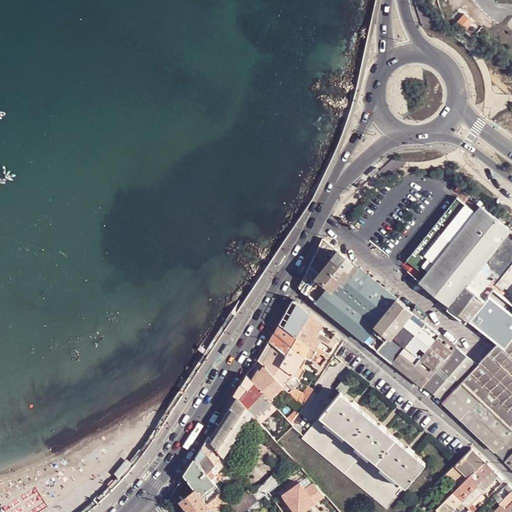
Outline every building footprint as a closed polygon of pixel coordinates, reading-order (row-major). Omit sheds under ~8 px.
[(463,11),(455,19),(466,28),(473,20),(463,11)] [(475,213),(456,197),(406,260),(425,276),(434,264),(424,256),(455,217),(465,225),(475,213)] [(480,207),(475,213),(465,225),(455,217),(424,256),(434,264),(425,276),(420,283),(450,306),(465,286),(510,230),(480,207)] [(511,231),(510,230),(465,286),(483,300),(491,289),(492,289),(507,301),(511,296),(511,231)] [(338,252),(322,240),(318,249),(332,261),(338,252)] [(351,263),(338,252),(332,261),(319,276),(317,278),(331,289),(351,263)] [(397,299),(351,263),(331,289),(375,326),(397,299)] [(305,275),(313,282),(317,278),(319,276),(309,268),(305,275)] [(302,292),(304,294),(313,282),(305,275),(299,290),(302,292)] [(364,343),(377,327),(375,326),(331,289),(317,278),(313,282),(304,294),(364,343)] [(483,300),(465,286),(450,306),(456,311),(467,320),(483,300)] [(483,300),(467,320),(496,343),(504,349),(511,339),(511,296),(507,301),(492,289),(483,300)] [(377,327),(398,300),(397,299),(375,326),(377,327)] [(290,304),(279,323),(283,325),(285,326),(296,336),(302,327),(309,313),(295,300),(293,303),(290,304)] [(390,337),(412,312),(398,300),(377,327),(390,337)] [(439,333),(412,312),(390,337),(378,354),(423,389),(456,347),(439,333)] [(309,313),(302,327),(315,337),(318,331),(323,324),(309,313)] [(235,315),(231,322),(238,327),(242,320),(235,315)] [(227,319),(222,326),(226,329),(231,322),(227,319)] [(231,322),(226,329),(234,334),(238,327),(231,322)] [(274,332),(278,335),(291,346),(296,337),(296,336),(285,326),(283,325),(279,323),(274,332)] [(222,326),(218,333),(221,336),(226,329),(222,326)] [(302,327),(296,336),(296,337),(309,347),(315,337),(302,327)] [(378,354),(390,337),(377,327),(364,343),(378,354)] [(226,329),(221,336),(229,341),(234,334),(226,329)] [(318,331),(315,337),(319,340),(333,349),(337,343),(331,339),(318,331)] [(269,341),(273,344),(285,355),(291,346),(278,335),(274,332),(269,341)] [(221,336),(218,333),(213,340),(217,343),(221,336)] [(340,338),(334,334),(331,339),(337,343),(340,338)] [(229,341),(221,336),(217,343),(224,348),(229,341)] [(296,337),(291,346),(303,356),(309,347),(296,337)] [(319,340),(315,337),(309,347),(316,351),(318,353),(327,358),(329,354),(316,347),(319,340)] [(481,404),(511,432),(511,339),(504,349),(496,343),(488,353),(478,364),(460,384),(481,404)] [(217,343),(213,340),(208,347),(212,350),(217,343)] [(273,344),(269,341),(258,360),(262,363),(264,365),(283,387),(287,383),(292,389),(297,385),(299,386),(301,384),(298,381),(298,382),(292,379),(293,377),(279,365),(285,355),(273,344)] [(224,348),(217,343),(212,350),(220,355),(224,348)] [(303,356),(291,346),(285,355),(279,365),(293,377),(299,365),(304,357),(303,356)] [(212,350),(208,347),(204,354),(208,357),(212,350)] [(316,351),(309,347),(303,356),(304,357),(307,358),(310,360),(315,353),(316,351)] [(478,364),(456,347),(423,389),(442,404),(450,396),(460,384),(478,364)] [(220,355),(212,350),(208,357),(215,362),(220,355)] [(204,354),(199,361),(203,364),(208,357),(204,354)] [(211,369),(215,362),(208,357),(203,364),(211,369)] [(199,361),(195,368),(198,371),(203,364),(199,361)] [(203,364),(198,371),(206,376),(211,369),(203,364)] [(283,387),(264,365),(260,370),(258,368),(250,380),(269,400),(271,397),(283,387)] [(302,367),(299,365),(293,377),(299,380),(305,370),(302,367)] [(195,368),(190,375),(193,377),(198,371),(195,368)] [(198,371),(193,377),(201,383),(206,376),(198,371)] [(190,375),(181,389),(185,391),(189,384),(193,377),(190,375)] [(250,380),(246,375),(234,395),(236,398),(236,397),(251,414),(260,423),(264,419),(260,414),(272,403),(269,400),(250,380)] [(193,377),(189,384),(197,389),(201,383),(193,377)] [(336,388),(340,392),(344,395),(351,387),(342,380),(336,388)] [(189,384),(185,391),(192,397),(197,389),(189,384)] [(481,404),(460,384),(450,396),(471,415),(481,404)] [(155,400),(161,393),(156,389),(142,406),(150,413),(159,403),(155,400)] [(185,391),(181,389),(180,391),(175,398),(158,424),(161,426),(166,419),(170,412),(175,405),(180,399),(185,391)] [(192,397),(185,391),(180,399),(188,404),(192,397)] [(303,404),(309,395),(305,392),(302,397),(296,392),(293,395),(303,404)] [(340,392),(320,415),(405,487),(425,463),(413,453),(407,448),(385,429),(379,425),(358,407),(352,402),(344,395),(340,392)] [(450,396),(442,404),(463,424),(471,415),(450,396)] [(236,397),(236,398),(210,438),(212,441),(222,454),(244,423),(251,414),(236,397)] [(188,404),(180,399),(175,405),(183,411),(188,404)] [(264,419),(276,408),(274,406),(272,403),(260,414),(264,419)] [(502,444),(511,433),(511,432),(481,404),(471,415),(502,444)] [(175,405),(170,412),(179,418),(183,411),(175,405)] [(170,412),(166,419),(174,425),(179,418),(170,412)] [(259,429),(262,425),(260,423),(251,414),(244,423),(255,431),(259,429)] [(405,487),(320,415),(311,426),(305,433),(303,435),(302,437),(386,509),(405,487)] [(471,415),(463,424),(493,452),(502,444),(471,415)] [(166,419),(161,426),(170,432),(174,425),(166,419)] [(158,424),(150,437),(153,439),(157,433),(161,426),(158,424)] [(161,426),(157,433),(166,438),(170,432),(161,426)] [(157,433),(153,439),(162,444),(166,438),(157,433)] [(511,460),(511,433),(502,444),(493,452),(505,464),(510,459),(511,460)] [(210,438),(209,436),(195,458),(196,459),(198,462),(212,441),(210,438)] [(150,437),(149,439),(141,449),(145,451),(149,445),(153,439),(150,437)] [(162,444),(153,439),(149,445),(158,450),(162,444)] [(222,454),(212,441),(198,462),(211,478),(226,460),(222,454)] [(149,445),(145,451),(153,457),(158,450),(149,445)] [(472,448),(460,460),(456,464),(470,477),(486,461),(479,455),(472,448)] [(145,451),(141,449),(136,455),(132,461),(135,464),(140,458),(145,451)] [(153,457),(145,451),(140,458),(148,464),(153,457)] [(120,475),(130,462),(122,455),(109,470),(117,477),(120,475)] [(140,458),(135,464),(142,470),(148,464),(140,458)] [(211,478),(198,462),(196,459),(185,476),(195,490),(200,496),(216,484),(211,478)] [(135,464),(132,461),(130,462),(120,475),(117,477),(99,496),(101,499),(107,494),(113,488),(119,482),(124,476),(130,470),(135,464)] [(494,469),(486,461),(470,477),(469,477),(478,486),(490,473),(494,469)] [(142,470),(135,464),(130,470),(137,477),(142,470)] [(470,477),(456,464),(451,469),(447,473),(460,486),(464,483),(469,477),(470,477)] [(498,473),(494,469),(490,473),(478,486),(482,490),(485,487),(494,477),(498,473)] [(132,483),(137,477),(130,470),(124,476),(132,483)] [(267,492),(279,483),(273,474),(252,493),(257,500),(267,492)] [(126,489),(132,483),(124,476),(119,482),(126,489)] [(288,490),(299,482),(296,477),(284,486),(288,490)] [(464,483),(460,486),(453,493),(462,501),(478,486),(469,477),(464,483)] [(191,493),(182,479),(174,491),(181,500),(191,493)] [(120,495),(126,489),(119,482),(113,488),(120,495)] [(314,501),(305,489),(299,482),(288,490),(282,494),(295,511),(300,511),(315,502),(314,501)] [(324,494),(314,482),(305,489),(314,501),(324,494)] [(511,502),(511,486),(508,483),(506,486),(511,492),(500,503),(502,505),(506,509),(511,502)] [(206,504),(222,492),(216,484),(200,496),(205,504),(206,504)] [(478,486),(462,501),(468,508),(472,504),(484,491),(482,490),(478,486)] [(114,501),(120,495),(113,488),(107,494),(114,501)] [(240,511),(257,500),(252,493),(249,489),(231,503),(237,511),(240,511)] [(211,511),(206,504),(205,504),(200,496),(195,490),(191,493),(181,500),(188,511),(211,511)] [(462,501),(453,493),(438,509),(440,511),(451,511),(457,506),(462,501)] [(107,494),(101,499),(108,506),(114,501),(107,494)] [(93,501),(80,511),(86,511),(89,510),(95,505),(93,501)]
